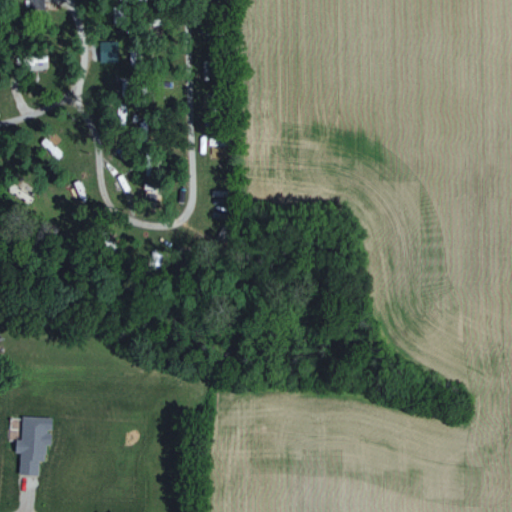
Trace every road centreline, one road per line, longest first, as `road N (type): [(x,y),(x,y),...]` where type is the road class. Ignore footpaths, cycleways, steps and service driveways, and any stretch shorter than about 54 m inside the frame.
road 1 (residential): [(187,0),(192,203),(181,219),(165,224),(130,215),(117,201),(109,145),(71,91)]
road 2 (residential): [(117,201),(94,218),(61,209),(22,119)]
